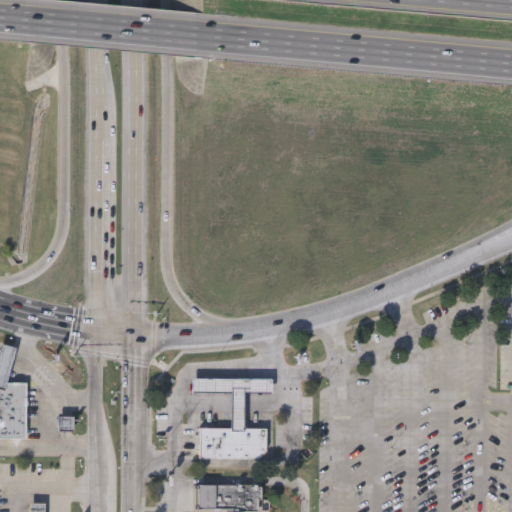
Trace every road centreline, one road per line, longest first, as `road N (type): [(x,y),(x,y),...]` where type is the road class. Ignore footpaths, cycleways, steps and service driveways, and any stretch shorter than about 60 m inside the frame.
road 1 (secondary): [(172,0),(172,270),(189,313),(233,338)]
road 2 (secondary): [(132,338),(136,0)]
road 3 (secondary): [(132,338),(278,334),(376,301),(442,264)]
road 4 (secondary): [(0,283),(43,266),(65,239),(68,0)]
road 5 (motorway): [(201,35),(511,63)]
road 6 (secondary): [(98,140),(98,333)]
road 7 (motorway): [(38,21),(201,35)]
road 8 (secondary): [(98,333),(98,479)]
road 9 (secondary): [(98,0),(98,140)]
